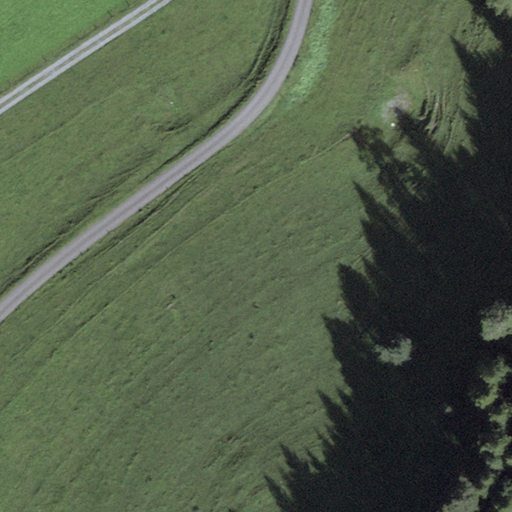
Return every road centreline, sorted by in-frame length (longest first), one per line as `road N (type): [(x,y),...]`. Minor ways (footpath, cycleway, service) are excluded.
road 1 (unclassified): [(304,0),(268,93),(204,156),(0,311)]
road 2 (track): [(0,111),(149,0)]
